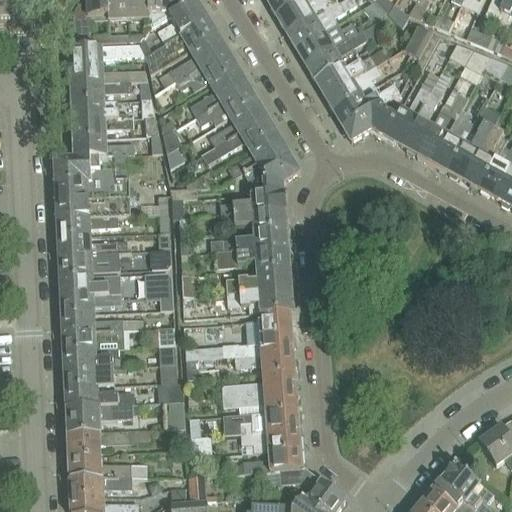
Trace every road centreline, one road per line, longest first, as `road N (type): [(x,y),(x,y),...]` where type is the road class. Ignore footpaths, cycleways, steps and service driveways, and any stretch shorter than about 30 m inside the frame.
road 1 (residential): [(38,511),(15,79)]
road 2 (residential): [(383,506),(335,473),(324,449),(305,217),(314,189),(333,171)]
road 3 (residential): [(333,171),(229,0)]
road 4 (residential): [(333,171),(390,170),(511,236)]
road 5 (unclassified): [(383,506),(427,450),(511,390)]
